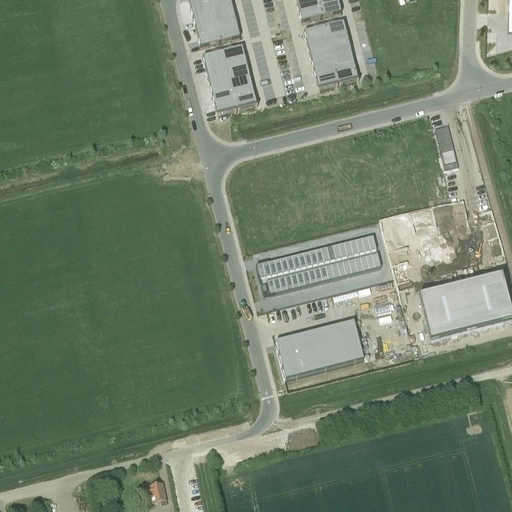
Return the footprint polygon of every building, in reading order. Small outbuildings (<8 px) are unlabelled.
[(188,1),(187,2),(187,3),(188,3),(190,9),(189,9),(190,12),(210,8),(207,0),(197,0),(189,2),(188,1)] [(335,0),(326,0),(316,3),(318,11),(318,12),(337,8),(338,7),(337,3),(336,3),(335,0)] [(229,3),(210,8),(212,17),(232,13),(231,9),(230,9),(229,4),(229,3)] [(316,3),(297,7),(298,13),(299,17),(318,12),(318,11),(316,3)] [(210,8),(190,12),(190,13),(191,13),(192,19),(191,19),(192,22),(212,17),(210,8)] [(337,8),(318,12),(320,22),(341,17),(340,13),(339,13),(337,8)] [(318,12),(299,17),(301,23),(300,23),(301,27),(320,22),(318,12)] [(232,13),(212,17),(214,27),(234,22),(233,19),(231,13),(232,13)] [(212,17),(192,22),(192,23),(193,23),(194,28),(194,29),(195,32),(214,27),(212,17)] [(234,22),(214,27),(217,37),(237,32),(236,29),(235,29),(234,23),(234,22)] [(343,25),(323,30),(325,40),(345,35),(344,35),(343,29),(344,29),(343,25)] [(214,27),(195,32),(195,33),(195,32),(197,38),(196,38),(197,42),(217,37),(214,27)] [(323,30),(303,35),(304,39),(305,39),(306,45),(305,45),(325,40),(323,30)] [(237,32),(217,37),(219,47),(239,42),(238,38),(237,38),(236,33),(237,32)] [(345,35),(325,40),(328,50),(347,45),(345,39),(346,39),(345,35)] [(217,37),(197,42),(198,42),(199,48),(199,52),(219,47),(217,37)] [(325,40),(305,45),(306,49),(307,49),(308,54),(308,55),(328,50),(325,40)] [(347,45),(328,50),(330,60),(350,55),(350,54),(349,55),(348,49),(347,45)] [(328,50),(308,55),(309,58),(311,64),(310,64),(310,65),(330,60),(328,50)] [(241,51),(221,56),(224,65),(244,60),(243,60),(241,55),(242,54),(241,51)] [(350,55),(330,60),(332,70),(352,65),(352,64),(351,64),(350,59),(351,58),(350,55)] [(221,56),(202,60),(202,64),(203,64),(205,70),(204,70),(224,65),(221,56)] [(244,60),(224,65),(226,75),(246,70),(245,70),(244,64),(244,60)] [(330,60),(310,65),(311,68),(312,68),(313,74),(313,75),(332,70),(330,60)] [(224,65),(204,70),(205,74),(206,74),(207,80),(206,80),(207,80),(226,75),(224,65)] [(352,65),(332,70),(335,80),(355,75),(354,74),(352,68),(353,68),(352,65)] [(246,70),(226,75),(229,85),(248,80),(246,74),(247,74),(246,70)] [(332,70),(313,75),(314,78),(316,83),(315,84),(335,80),(332,70)] [(226,75),(207,80),(207,84),(208,83),(210,89),(209,89),(209,90),(229,85),(226,75)] [(355,75),(335,80),(337,89),(338,89),(338,90),(340,90),(340,89),(356,85),(356,86),(358,85),(357,84),(356,84),(355,78),(355,75)] [(248,80),(229,85),(231,95),(251,90),(251,89),(250,90),(249,84),(248,80)] [(335,80),(315,84),(316,88),(317,87),(318,93),(317,93),(317,94),(317,95),(319,95),(319,94),(335,90),(335,91),(337,90),(337,89),(335,80)] [(229,85),(209,90),(210,93),(211,93),(212,99),(211,99),(211,100),(231,95),(229,85)] [(251,90),(231,95),(234,105),(253,100),(253,99),(252,99),(251,93),(252,93),(251,90)] [(231,95),(211,100),(212,103),(213,103),(214,109),(214,110),(234,105),(231,95)] [(253,100),(234,105),(236,115),(237,114),(237,115),(239,115),(238,114),(255,110),(255,111),(256,110),(256,109),(255,109),(253,103),(254,103),(253,100)] [(234,105),(214,110),(215,113),(217,118),(216,119),(216,120),(218,120),(218,119),(234,115),(234,116),(235,116),(235,115),(236,115),(234,105)] [(447,130),(434,133),(443,168),(446,180),(459,177),(447,130)] [(372,241),(366,242),(370,258),(376,256),(372,241)] [(366,242),(360,244),(364,259),(370,258),(366,242)] [(360,244),(355,245),(358,261),(364,259),(360,244)] [(355,245),(349,247),(353,262),(358,261),(355,245)] [(349,247),(343,248),(347,263),(353,262),(349,247)] [(343,248),(337,249),(341,265),(347,263),(343,248)] [(337,249),(331,251),(335,266),(341,265),(337,249)] [(331,251),(325,252),(329,268),(335,266),(331,251)] [(325,252),(320,254),(323,269),(329,268),(325,252)] [(320,254),(314,255),(318,271),(323,269),(320,254)] [(314,255),(308,257),(312,272),(318,271),(314,255)] [(376,256),(370,258),(374,273),(380,272),(376,256)] [(308,257),(302,258),(306,274),(312,272),(308,257)] [(302,258),(296,260),(300,275),(306,274),(302,258)] [(370,258),(364,259),(368,275),(374,273),(370,258)] [(364,259),(358,261),(362,276),(368,275),(364,259)] [(296,260),(290,261),(294,277),(300,275),(296,260)] [(290,261),(285,263),(288,278),(294,277),(290,261)] [(358,261),(353,262),(356,278),(362,276),(358,261)] [(353,262),(347,263),(351,279),(356,278),(353,262)] [(285,263),(279,264),(283,280),(288,278),(285,263)] [(347,263),(341,265),(345,281),(351,279),(347,263)] [(279,264),(273,266),(277,281),(283,280),(279,264)] [(341,265),(335,266),(339,282),(345,281),(341,265)] [(273,266),(267,267),(271,282),(277,281),(273,266)] [(335,266),(329,268),(333,283),(339,282),(335,266)] [(267,267),(261,268),(265,284),(271,282),(267,267)] [(261,268),(255,270),(259,285),(265,284),(261,268)] [(329,268),(323,269),(327,285),(333,283),(329,268)] [(323,269),(318,271),(322,286),(327,285),(323,269)] [(318,271),(312,272),(316,288),(322,286),(318,271)] [(312,272),(306,274),(310,289),(316,288),(312,272)] [(306,274),(300,275),(304,291),(310,289),(306,274)] [(300,275),(294,277),(298,292),(304,291),(300,275)] [(294,277),(288,278),(292,294),(298,292),(294,277)] [(288,278),(283,280),(287,295),(292,294),(288,278)] [(283,280),(277,281),(281,297),(287,295),(283,280)] [(277,281),(271,282),(275,298),(281,297),(277,281)] [(500,281),(419,302),(430,345),(511,324),(500,281)] [(271,282),(265,284),(267,290),(269,299),(275,298),(271,282)] [(353,326),(275,346),(285,384),(362,365),(353,326)] [(162,508),(166,507),(162,487),(142,491),(143,499),(149,498),(151,506),(161,504),(162,508)]
